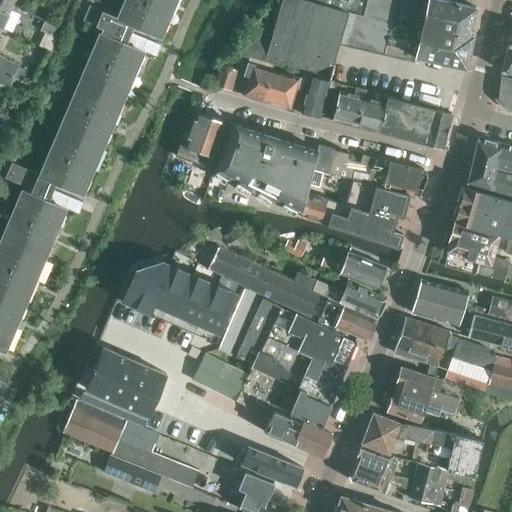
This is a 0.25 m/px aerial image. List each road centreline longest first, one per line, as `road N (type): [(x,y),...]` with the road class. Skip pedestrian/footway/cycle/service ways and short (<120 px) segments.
road 1 (residential): [(313,511),(427,241),(451,164)]
road 2 (residential): [(451,164),(206,95)]
